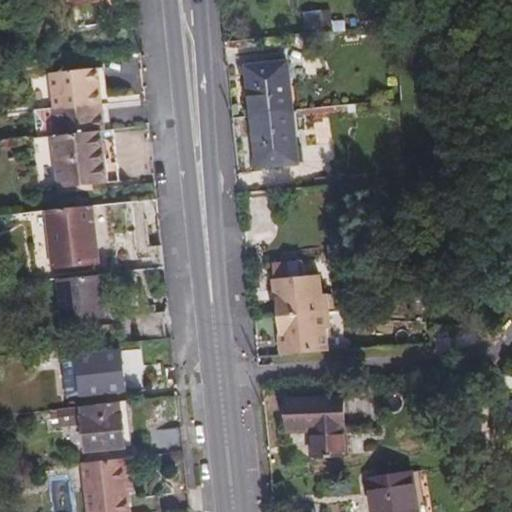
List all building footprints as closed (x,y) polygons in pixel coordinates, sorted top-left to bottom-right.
[(327,32),(326,16),(306,18),(307,34),(327,32)] [(241,70),(246,119),(280,116),(277,84),(282,84),(281,73),(280,66),(241,70)] [(99,70),(92,71),(93,83),(99,133),(106,132),(99,70)] [(44,77),(49,113),(52,138),(99,133),(93,83),(92,71),(44,77)] [(30,116),(33,140),(47,139),(52,138),(49,113),(30,116)] [(280,116),(246,119),(252,169),(290,165),(289,155),(288,147),(284,148),(280,116)] [(52,138),(47,139),(53,190),(113,184),(107,132),(106,132),(99,133),(52,138)] [(89,215),(42,220),(47,275),(95,270),(93,258),(89,215)] [(120,246),(123,274),(155,271),(152,243),(120,246)] [(271,278),(298,276),(297,265),(270,268),(271,278)] [(278,355),(321,351),(320,330),(325,330),(322,293),(315,293),(314,274),(298,276),(271,278),(272,291),(274,290),(275,301),(273,301),(276,335),(278,335),(279,342),(276,342),(278,355)] [(97,279),(54,283),(58,325),(101,321),(100,308),(97,279)] [(164,340),(134,343),(137,373),(167,370),(164,340)] [(53,353),(32,356),(33,366),(54,363),(53,353)] [(116,385),(114,358),(71,361),(74,397),(117,393),(116,385)] [(340,454),(335,400),(281,402),(283,418),(284,434),(301,434),(302,456),(340,454)] [(113,405),(75,409),(77,423),(115,419),(113,405)] [(77,423),(75,409),(50,412),(52,433),(78,430),(77,423)] [(115,419),(77,423),(78,430),(80,456),(118,452),(118,446),(115,419)] [(178,452),(176,427),(150,430),(152,455),(178,452)] [(126,460),(78,465),(82,511),(155,511),(154,498),(124,501),(124,495),(122,482),(128,482),(126,460)] [(411,511),(406,474),(365,481),(369,508),(370,511),(411,511)]
